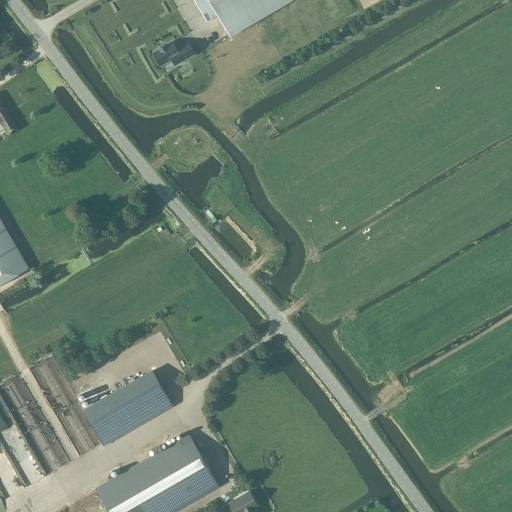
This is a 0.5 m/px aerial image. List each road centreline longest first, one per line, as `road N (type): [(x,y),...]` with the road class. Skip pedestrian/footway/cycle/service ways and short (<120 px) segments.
road 1 (tertiary): [(423,511),(360,422),(102,120),(13,0)]
road 2 (track): [(22,511),(187,415),(192,390),(281,324)]
road 3 (track): [(293,217),(312,247),(310,285),(275,317)]
